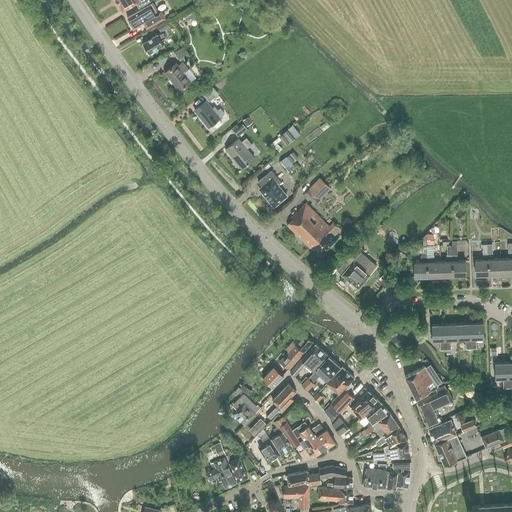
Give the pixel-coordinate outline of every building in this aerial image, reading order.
[(143,6),(139,0),(117,0),(123,10),(136,3),(139,8),(143,6)] [(155,16),(149,6),(127,18),(134,29),(144,23),(147,28),(161,20),(158,15),(155,16)] [(181,28),(189,24),(184,16),(177,21),(181,28)] [(158,25),(161,32),(170,27),(166,20),(158,25)] [(166,37),(163,32),(158,35),(157,35),(143,44),(149,54),(164,45),(161,40),(166,37)] [(181,61),(190,56),(184,46),(175,52),(177,55),(181,61)] [(188,70),(183,62),(179,65),(176,63),(165,72),(179,90),(191,81),(185,73),(188,70)] [(209,101),(219,94),(214,87),(204,95),(209,101)] [(212,109),(206,101),(195,110),(209,127),(213,124),(215,127),(217,127),(221,124),(221,122),(219,119),(220,118),(225,113),(221,109),(218,111),(215,107),(212,109)] [(243,120),(247,126),(252,123),(248,117),(243,120)] [(238,136),(247,129),(243,124),(234,131),(238,136)] [(288,129),(296,138),(300,134),(293,125),(288,129)] [(252,144),(246,137),(241,142),(239,138),(226,149),(242,168),(254,158),(247,149),(252,144)] [(298,159),(292,152),(287,157),(280,162),(288,172),(295,167),(292,163),(298,159)] [(274,207),(287,196),(278,185),(281,182),(271,170),(258,181),(262,187),(259,189),(274,207)] [(315,204),(320,199),(326,193),(315,182),(309,188),(304,193),(315,204)] [(329,226),(306,203),(291,218),(293,219),(287,225),(310,248),(311,247),(320,256),(340,237),(336,233),(340,229),(334,222),(329,226)] [(488,259),(488,253),(487,244),(483,244),(483,259),(475,260),(476,275),(488,274),(488,259)] [(440,276),(453,276),(452,261),(452,255),(452,245),(447,246),(447,255),(446,255),(446,261),(440,261),(440,276)] [(452,261),(453,276),(466,275),(465,260),(458,260),(457,245),(452,245),(452,255),(452,261)] [(415,277),(428,277),(427,262),(427,256),(426,246),(422,247),(422,256),(421,256),(421,262),(414,262),(415,277)] [(440,276),(440,261),(433,261),(433,255),(432,255),(432,246),(426,246),(427,256),(427,262),(428,277),(440,276)] [(366,281),(368,278),(368,277),(370,274),(356,262),(358,260),(356,258),(360,254),(355,249),(337,270),(358,288),(365,280),(366,281)] [(501,274),(511,273),(511,258),(501,259),(501,274)] [(488,274),(501,274),(501,259),(488,259),(488,274)] [(466,349),(471,349),(470,323),(457,324),(458,339),(465,338),(466,349)] [(470,323),(471,349),(476,348),(476,338),(484,338),(483,323),(470,323)] [(440,350),(446,350),(445,324),(432,325),(432,340),(440,339),(440,350)] [(451,339),(458,339),(457,324),(445,324),(446,350),(451,349),(451,339)] [(313,342),(304,334),(300,339),(298,337),(286,350),(288,352),(280,362),(289,370),(313,342)] [(314,371),(328,355),(315,344),(290,372),(295,377),(303,367),(302,366),(305,362),(314,371)] [(326,381),(341,366),(329,356),(308,378),(302,384),(307,390),(314,383),(313,382),(319,375),(326,381)] [(503,388),(509,388),(508,362),(495,363),(495,378),(503,378),(503,388)] [(439,387),(438,385),(442,382),(430,364),(426,367),(425,366),(405,376),(416,399),(437,388),(439,387)] [(273,388),(284,376),(274,366),(263,378),(273,388)] [(339,394),(355,378),(342,367),(326,382),(339,394)] [(477,379),(485,378),(485,371),(477,371),(477,379)] [(280,410),(282,412),(291,403),(287,400),(296,391),(289,383),(272,400),(277,405),(268,414),(272,418),(280,410)] [(240,388),(248,394),(251,391),(243,384),(240,388)] [(447,389),(445,385),(436,389),(438,394),(418,403),(421,410),(420,410),(421,411),(420,412),(421,414),(422,414),(428,427),(441,421),(436,409),(453,401),(447,389)] [(332,421),(339,413),(354,397),(345,389),(331,404),(324,410),(332,421)] [(361,419),(381,402),(368,391),(358,399),(360,400),(351,407),(361,419)] [(317,402),(323,397),(318,392),(313,397),(317,402)] [(256,407),(244,394),(235,403),(239,407),(234,413),(245,424),(260,408),(258,405),(256,407)] [(374,424),(390,413),(381,402),(360,420),(363,424),(364,422),(366,425),(371,420),(374,424)] [(380,437),(398,425),(390,413),(361,433),(364,436),(375,429),(380,437)] [(277,427),(286,421),(283,416),(273,422),(277,427)] [(256,435),(267,424),(261,418),(250,429),(256,435)] [(461,424),(463,431),(476,426),(473,419),(461,424)] [(316,437),(310,428),(316,423),(314,420),(306,425),(307,427),(299,431),(305,440),(300,442),(304,449),(309,446),(315,455),(335,442),(327,429),(316,437)] [(434,443),(456,434),(451,420),(429,429),(434,443)] [(279,426),(293,447),(300,442),(286,421),(279,426)] [(311,429),(316,436),(325,430),(320,423),(311,429)] [(339,435),(347,429),(343,424),(342,424),(335,429),(339,435)] [(281,454),(293,447),(279,426),(273,430),(277,435),(271,438),(281,454)] [(391,445),(407,439),(399,426),(376,441),(379,445),(388,440),(391,445)] [(268,462),(280,454),(271,439),(267,433),(264,429),(258,434),(261,438),(264,444),(263,444),(266,449),(262,452),(268,462)] [(486,448),(499,442),(504,440),(499,429),(481,437),(486,448)] [(344,441),(351,437),(346,430),(339,435),(344,441)] [(444,466),(467,456),(457,434),(435,444),(444,466)] [(504,440),(499,442),(500,442),(502,449),(511,444),(511,443),(509,438),(504,440)] [(391,459),(411,457),(407,440),(388,446),(390,453),(386,454),(373,455),(373,460),(391,458),(391,459)] [(219,456),(225,453),(222,446),(216,449),(219,456)] [(236,483),(229,466),(225,457),(214,461),(217,468),(211,471),(211,470),(206,473),(210,481),(217,477),(219,482),(222,480),(225,487),(236,483)] [(238,482),(248,477),(239,458),(229,462),(238,482)] [(410,469),(411,458),(393,459),(393,463),(390,463),(387,463),(387,467),(410,469)] [(311,485),(309,485),(309,490),(318,490),(318,498),(320,499),(321,500),(326,501),(327,499),(339,500),(339,503),(353,503),(353,489),(353,477),(347,477),(347,470),(337,466),(333,465),(319,468),(319,472),(320,472),(320,478),(321,484),(311,485)] [(374,486),(376,470),(366,468),(364,485),(374,486)] [(408,487),(410,470),(394,468),(394,473),(389,472),(387,488),(396,489),(396,485),(408,487)] [(292,484),(310,481),(308,470),(286,474),(289,484),(292,484)] [(376,470),(374,486),(385,488),(388,471),(376,470)] [(309,474),(311,485),(321,484),(320,478),(320,472),(319,472),(309,474)] [(309,507),(309,497),(309,485),(284,485),(284,497),(299,497),(299,507),(301,507),(309,507)] [(479,511),(511,511),(511,503),(484,505),(481,505),(472,506),(472,510),(479,510),(479,511)]
